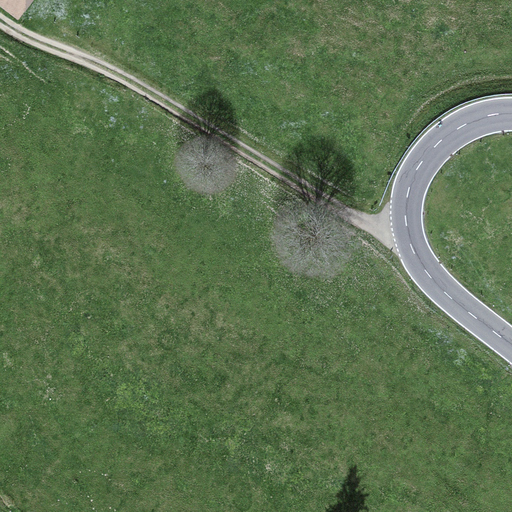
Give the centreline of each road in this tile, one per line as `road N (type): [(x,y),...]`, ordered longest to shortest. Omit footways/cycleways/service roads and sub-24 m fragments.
road 1 (track): [(0,20),(176,110),(326,203),(406,231)]
road 2 (secondary): [(511,347),(448,297),(406,231),(407,192),(427,155),(463,123),(511,112)]
